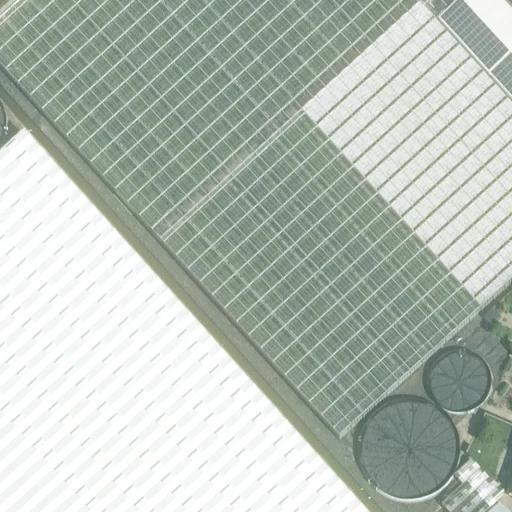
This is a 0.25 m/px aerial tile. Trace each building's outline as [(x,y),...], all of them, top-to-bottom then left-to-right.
[(511,286),(511,102),(439,22),(463,0),(19,0),(0,18),(0,68),(341,442),(511,286)] [(511,9),(503,0),(463,0),(439,22),(511,102),(511,9)] [(358,511),(22,137),(0,156),(0,511),(358,511)] [(493,312),(483,320),(492,330),(501,322),(493,312)] [(501,511),(495,505),(504,496),(474,463),(456,480),(464,489),(443,508),(446,511),(501,511)]
